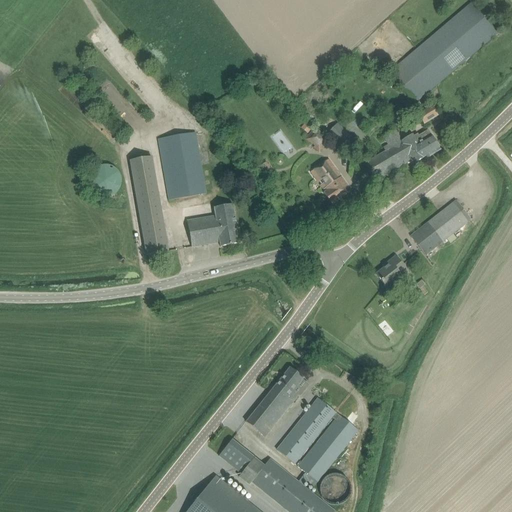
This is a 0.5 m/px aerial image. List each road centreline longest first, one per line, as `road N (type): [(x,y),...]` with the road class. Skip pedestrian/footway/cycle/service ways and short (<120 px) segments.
road 1 (track): [(86,0),(178,116),(124,153),(146,288)]
road 2 (unclassified): [(337,264),(313,248),(98,296),(0,298)]
road 3 (unclassified): [(143,511),(337,264)]
road 4 (unclassified): [(337,264),(511,112)]
